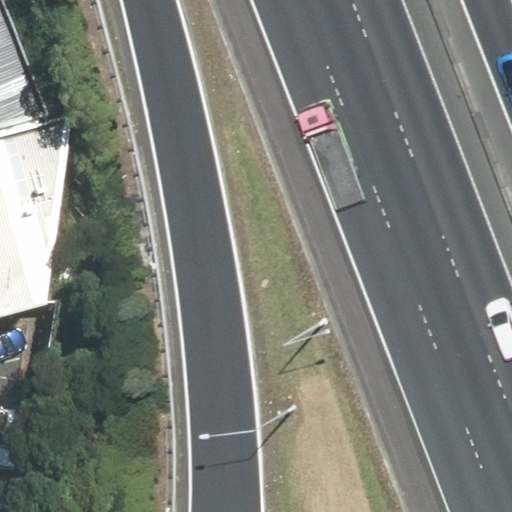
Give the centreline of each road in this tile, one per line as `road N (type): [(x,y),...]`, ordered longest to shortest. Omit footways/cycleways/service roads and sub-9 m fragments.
road 1 (motorway): [(223,511),(205,268),(144,0)]
road 2 (motorway): [(511,416),(352,0)]
